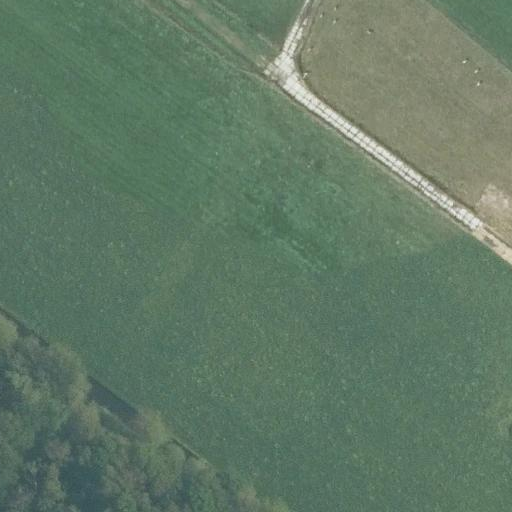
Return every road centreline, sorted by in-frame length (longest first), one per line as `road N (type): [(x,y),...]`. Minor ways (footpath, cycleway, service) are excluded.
road 1 (track): [(313,0),(274,73),(511,253)]
road 2 (track): [(177,0),(274,73)]
